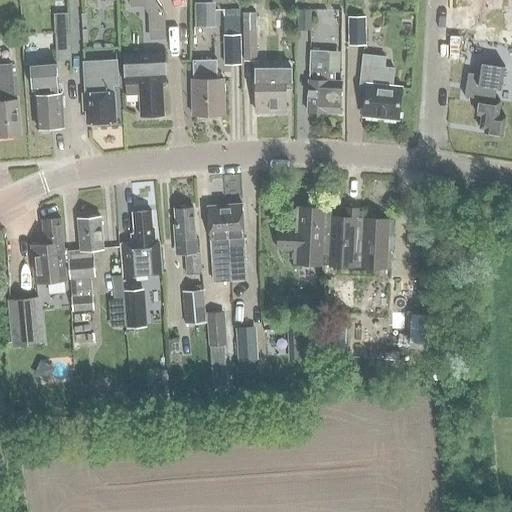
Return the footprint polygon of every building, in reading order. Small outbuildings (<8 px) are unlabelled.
[(217,0),(196,0),(197,19),(218,19),(217,0)] [(309,28),(309,9),(297,9),(297,28),(309,28)] [(243,12),(243,62),(256,61),(256,30),(254,30),(254,12),(243,12)] [(67,13),(54,14),(55,41),(68,41),(67,13)] [(238,15),(225,16),(226,63),(240,62),(238,15)] [(365,16),(349,16),(350,45),(366,44),(365,16)] [(463,59),(490,60),(490,30),(464,29),(463,59)] [(308,111),(327,112),(327,110),(338,111),(340,80),(327,80),(329,50),(310,49),(308,111)] [(163,114),(162,81),(157,81),(156,73),(165,73),(164,53),(123,55),(126,95),(139,94),(140,115),(163,114)] [(362,53),(359,82),(367,83),(366,92),(365,92),(363,115),(398,118),(401,85),(392,84),(393,67),(384,66),(385,55),(362,53)] [(194,113),(224,113),(223,95),(226,92),(225,83),(223,80),(223,77),(217,78),(216,58),(194,58),(194,78),(193,78),(194,113)] [(117,59),(82,61),(85,109),(87,108),(88,121),(114,119),(112,85),(118,85),(117,59)] [(15,98),(13,80),(10,63),(0,64),(0,134),(21,132),(17,98),(15,98)] [(61,93),(58,93),(56,63),(30,64),(32,87),(34,87),(37,128),(41,128),(41,130),(51,129),(51,127),(63,126),(62,107),(64,107),(63,95),(61,96),(61,93)] [(286,110),(285,82),(291,82),(291,68),(269,68),(269,79),(255,79),(255,111),(286,110)] [(502,134),(505,116),(497,115),(499,100),(494,99),(497,80),(483,78),(481,97),(478,97),(476,113),(481,114),(479,128),(483,129),(483,131),(502,134)] [(225,207),(230,283),(248,282),(242,205),(225,207)] [(230,283),(225,207),(208,208),(212,264),(213,264),(214,284),(230,283)] [(389,269),(391,220),(330,217),(330,209),(297,207),(296,231),(279,230),(278,250),(294,251),(294,264),(389,269)] [(176,251),(185,251),(187,276),(201,275),(199,241),(195,241),(193,209),(175,211),(176,227),(174,227),(176,251)] [(151,212),(133,214),(134,235),(131,235),(132,244),(121,245),(123,277),(162,274),(160,246),(155,246),(154,229),(152,229),(151,212)] [(74,312),(93,311),(90,276),(95,276),(92,252),(104,251),(101,218),(78,220),(81,252),(69,253),(74,312)] [(67,282),(61,220),(43,222),(45,238),(41,239),(42,246),(32,247),(36,285),(67,282)] [(144,289),(123,290),(124,300),(125,326),(125,328),(146,327),(144,289)] [(202,290),(183,291),(186,321),(205,320),(202,290)] [(37,298),(9,301),(14,345),(41,342),(37,298)] [(221,312),(207,313),(209,346),(211,346),(223,345),(221,312)] [(432,316),(410,314),(409,342),(431,344),(432,316)] [(299,347),(299,359),(310,359),(308,326),(301,327),(301,331),(298,331),(299,347)] [(253,329),(237,330),(239,363),(255,362),(253,329)] [(298,329),(287,330),(288,348),(299,347),(298,331),(298,329)] [(224,360),(223,345),(211,346),(209,346),(210,361),(224,360)] [(168,381),(152,382),(153,405),(170,404),(168,381)] [(147,393),(131,393),(131,405),(148,404),(147,393)]
